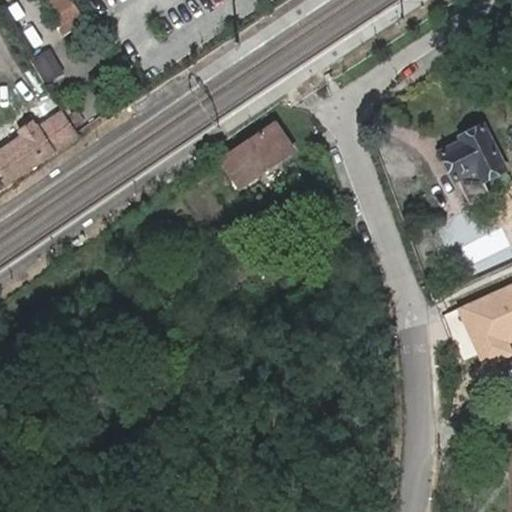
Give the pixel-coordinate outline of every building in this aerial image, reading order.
[(76,0),(45,0),(69,35),(90,20),(76,0)] [(34,41),(43,36),(29,10),(19,15),(34,41)] [(52,47),(34,58),(47,81),(65,70),(52,47)] [(0,156),(0,189),(84,136),(68,113),(41,130),(26,139),(1,155),(0,156)] [(22,132),(26,139),(41,130),(37,123),(22,132)] [(444,151),(471,207),(491,197),(485,183),(508,170),(485,125),(470,133),(472,137),(444,151)] [(272,126),(229,156),(251,185),(293,155),(272,126)] [(511,281),(452,307),(480,370),(511,355),(511,350),(508,340),(511,338),(511,281)]
